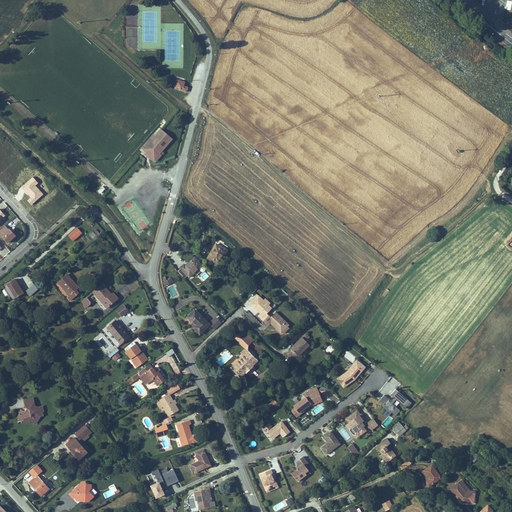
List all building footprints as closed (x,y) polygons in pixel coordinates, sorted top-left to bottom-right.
[(135,45),(136,28),(127,28),(126,45),(135,45)] [(188,87),(184,86),(185,82),(177,80),(174,89),(187,92),(188,87)] [(159,154),(172,139),(161,129),(155,135),(143,150),(146,152),(151,157),(154,159),(159,154)] [(143,150),(155,135),(153,134),(141,148),(143,150)] [(74,235),(82,227),(77,222),(69,230),(74,235)] [(17,236),(11,229),(10,230),(6,226),(0,231),(0,232),(9,243),(17,236)] [(94,241),(101,235),(96,230),(89,236),(94,241)] [(216,233),(212,238),(214,239),(210,248),(219,252),(227,239),(216,233)] [(183,252),(180,255),(190,265),(201,254),(193,246),(185,254),(183,252)] [(165,271),(159,277),(162,280),(168,274),(165,271)] [(64,275),(56,282),(68,296),(66,298),(69,301),(77,294),(74,290),(76,288),(72,283),(64,275)] [(165,287),(174,282),(171,278),(163,283),(165,287)] [(8,285),(10,288),(13,293),(17,298),(27,291),(23,284),(22,285),(19,281),(17,279),(8,285)] [(34,295),(42,287),(38,282),(29,290),(34,295)] [(100,283),(91,291),(102,304),(113,294),(109,290),(108,292),(100,283)] [(257,288),(251,295),(254,297),(261,304),(259,307),(270,317),(272,314),(282,324),(284,322),(289,317),(290,316),(276,303),(271,308),(268,305),(275,297),(271,294),(269,297),(263,291),(258,287),(257,288)] [(198,302),(190,310),(199,319),(198,321),(204,327),(213,317),(198,302)] [(121,305),(115,311),(120,316),(127,310),(121,305)] [(214,317),(219,322),(225,315),(220,310),(214,317)] [(122,328),(115,320),(108,326),(112,330),(110,332),(120,343),(128,335),(122,328)] [(252,338),(255,335),(257,332),(246,322),(243,325),(238,330),(242,333),(245,331),(252,338)] [(308,324),(304,328),(312,336),(315,332),(308,324)] [(312,336),(304,328),(293,339),(294,340),(291,343),(289,345),(295,351),(300,346),(301,347),(312,336)] [(245,331),(242,333),(249,340),(244,345),(247,348),(252,343),(252,338),(245,331)] [(126,344),(133,351),(134,350),(141,358),(149,351),(142,343),(139,340),(136,336),(126,344)] [(143,342),(142,343),(149,351),(150,350),(143,342)] [(261,352),(252,343),(247,348),(235,361),(239,366),(243,369),(244,369),(249,365),(250,366),(256,359),(255,358),(261,352)] [(115,347),(106,353),(110,358),(119,351),(115,347)] [(134,350),(133,351),(139,359),(141,358),(134,350)] [(359,370),(360,369),(361,369),(370,358),(361,352),(355,359),(358,362),(354,366),(352,363),(342,370),(348,379),(359,371),(359,370)] [(118,353),(112,357),(115,361),(121,356),(118,353)] [(131,376),(142,368),(144,366),(150,374),(155,371),(159,377),(169,370),(165,365),(162,361),(158,364),(157,363),(154,358),(152,360),(150,357),(129,373),(131,376)] [(144,366),(142,368),(148,376),(150,374),(144,366)] [(168,381),(171,385),(184,378),(181,373),(168,381)] [(405,402),(397,394),(401,390),(412,399),(416,394),(400,380),(396,385),(399,389),(396,392),(390,387),(389,386),(383,393),(387,396),(387,397),(395,405),(396,404),(400,407),(405,402)] [(171,385),(162,391),(165,398),(171,407),(181,401),(175,393),(171,385)] [(309,403),(316,397),(327,393),(324,386),(320,388),(322,393),(315,395),(309,400),(308,399),(307,401),(309,403)] [(270,394),(274,398),(281,393),(277,389),(270,394)] [(26,423),(32,421),(34,417),(40,415),(43,415),(42,411),(43,411),(42,408),(35,409),(32,398),(23,401),(24,406),(22,410),(19,411),(19,412),(20,415),(17,418),(19,422),(23,421),(26,423)] [(179,414),(183,428),(186,436),(197,433),(194,422),(192,416),(193,415),(191,410),(179,414)] [(295,424),(286,413),(273,424),(278,431),(285,425),(288,429),(295,424)] [(170,420),(168,415),(166,416),(157,420),(158,424),(165,422),(170,420)] [(298,422),(302,427),(310,420),(306,416),(298,422)] [(361,423),(360,421),(358,419),(355,419),(352,416),(351,417),(361,430),(363,428),(361,426),(361,423)] [(405,416),(398,423),(402,427),(409,419),(405,416)] [(331,446),(345,435),(335,423),(333,425),(329,428),(334,434),(333,435),(333,436),(332,437),(331,436),(326,440),(331,446)] [(84,425),(74,434),(79,440),(89,431),(84,425)] [(391,434),(380,443),(387,451),(393,457),(401,451),(392,441),(394,438),(391,434)] [(75,438),(67,445),(80,460),(88,453),(75,438)] [(207,439),(198,443),(203,451),(194,455),(198,463),(215,455),(211,448),(207,439)] [(352,444),(347,448),(354,458),(360,453),(352,444)] [(310,464),(314,462),(310,457),(313,455),(308,448),(305,451),(302,453),(305,457),(306,458),(302,461),(296,465),(302,473),(307,469),(311,466),(310,464)] [(435,455),(427,461),(428,463),(434,469),(429,472),(433,477),(445,467),(435,455)] [(281,478),(278,470),(276,466),(278,465),(276,462),(269,465),(265,466),(271,482),(281,478)] [(308,470),(316,465),(314,462),(310,464),(311,466),(307,469),(308,470)] [(163,489),(179,483),(174,469),(168,472),(166,468),(147,475),(151,485),(150,486),(156,500),(166,497),(163,489)] [(272,484),(284,479),(280,470),(278,470),(281,478),(271,482),(272,484)] [(472,479),(464,470),(461,472),(470,482),(478,483),(479,479),(472,479)] [(477,493),(478,483),(470,482),(461,472),(454,479),(463,491),(464,490),(466,492),(465,492),(472,493),(477,493)] [(37,477),(29,485),(38,494),(41,498),(49,490),(37,477)] [(199,481),(200,486),(202,485),(203,490),(204,498),(212,497),(211,493),(210,484),(215,483),(214,478),(199,481)] [(83,483),(69,496),(73,501),(74,500),(76,498),(81,503),(86,503),(86,498),(90,498),(93,495),(90,492),(93,490),(93,486),(88,486),(85,483),(83,483)] [(108,486),(110,490),(103,493),(105,498),(117,494),(114,484),(108,486)] [(390,502),(397,498),(393,491),(386,495),(390,502)] [(490,507),(498,500),(492,494),(484,502),(490,507)] [(285,500),(288,506),(294,503),(291,498),(285,500)] [(360,498),(349,504),(352,510),(353,511),(363,511),(366,510),(360,498)] [(14,508),(5,500),(0,505),(0,510),(1,511),(2,510),(3,511),(13,511),(12,510),(14,508)] [(381,504),(385,511),(393,507),(389,500),(381,504)] [(447,500),(440,506),(444,511),(451,505),(447,500)] [(285,501),(273,506),(275,511),(287,506),(285,501)]
